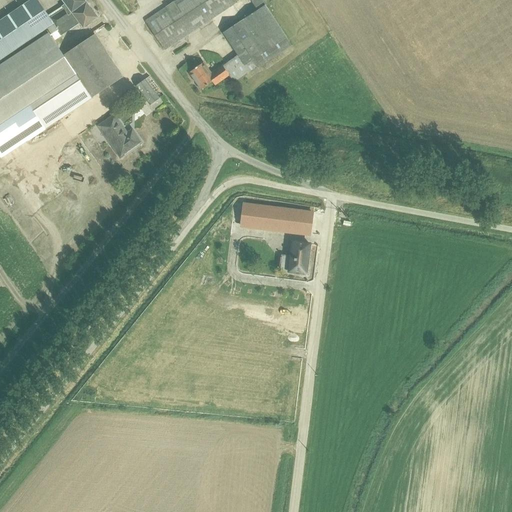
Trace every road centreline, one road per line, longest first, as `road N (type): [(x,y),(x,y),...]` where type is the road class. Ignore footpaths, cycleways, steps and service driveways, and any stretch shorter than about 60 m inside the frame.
road 1 (unclassified): [(332,196),(293,511)]
road 2 (unclassified): [(191,225),(0,463)]
road 3 (residential): [(104,0),(225,147)]
road 4 (unclassified): [(332,196),(511,229)]
road 5 (unclassified): [(191,225),(237,181),(332,196)]
